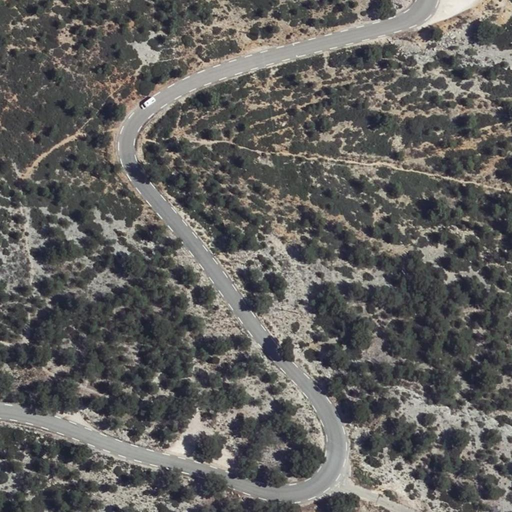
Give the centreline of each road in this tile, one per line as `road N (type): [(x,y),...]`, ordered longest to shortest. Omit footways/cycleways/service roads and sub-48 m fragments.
road 1 (tertiary): [(426,0),(405,21),(198,79),(139,115),(126,137),(139,180),(325,409),(336,452),(327,475)]
road 2 (tertiary): [(327,475),(305,490),(269,492),(0,410)]
